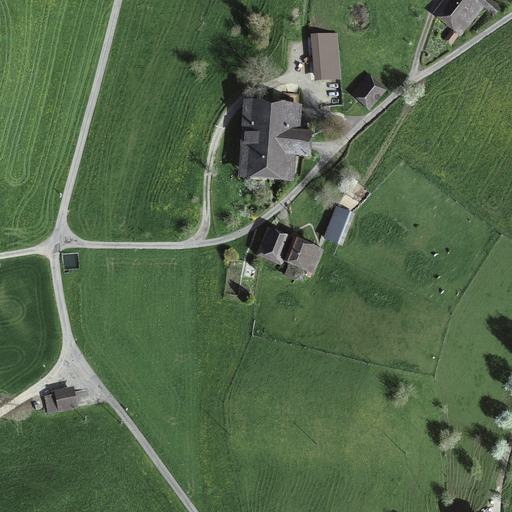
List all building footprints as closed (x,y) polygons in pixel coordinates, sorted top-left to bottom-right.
[(452,0),(441,15),(462,31),(473,17),(474,17),(483,6),(495,15),(499,9),(487,0),(452,0)] [(318,36),(319,60),(336,58),(334,35),(318,36)] [(320,62),(322,95),(342,93),(339,61),(320,62)] [(353,95),(366,107),(383,88),(369,75),(353,95)] [(248,172),(286,175),(288,154),(296,155),(309,156),(311,135),(298,134),(289,133),(291,108),(246,105),(243,146),(249,146),(248,172)] [(337,209),(325,238),(342,245),(354,215),(337,209)] [(266,233),(257,255),(278,264),(286,242),(266,233)] [(321,251),(313,247),(311,250),(296,244),(289,261),(288,264),(308,272),(307,274),(311,276),(321,251)] [(289,266),(285,276),(296,280),(300,271),(289,266)] [(46,398),(49,413),(77,408),(74,395),(57,398),(57,395),(46,398)]
